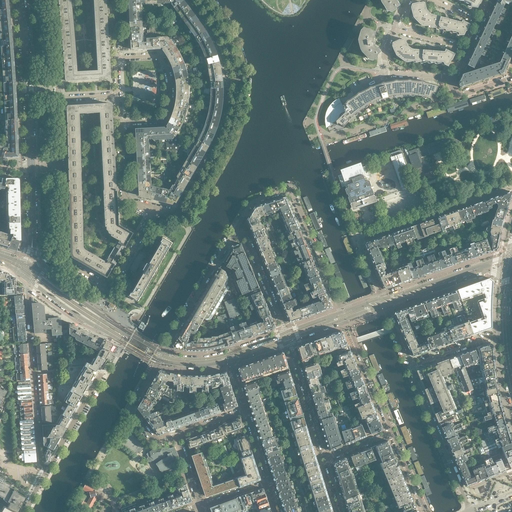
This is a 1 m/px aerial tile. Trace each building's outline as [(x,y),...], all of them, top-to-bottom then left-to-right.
[(382,0),(384,1),(383,2),(382,3),(385,7),(386,7),(388,8),(387,10),(392,12),(396,9),(396,8),(400,5),(399,5),(400,4),(397,0),(395,0),(397,2),(396,2),(394,0),(382,0)] [(179,12),(188,6),(184,1),(175,7),(179,12)] [(425,10),(424,7),(425,7),(424,3),(423,2),(420,3),(419,3),(413,4),(412,7),(412,8),(414,10),(413,11),(412,11),(413,13),(425,10)] [(492,12),(499,15),(502,17),(503,14),(505,9),(503,8),(504,5),(497,2),(495,6),(494,8),(492,12)] [(105,15),(105,3),(94,4),(94,15),(105,15)] [(71,16),(70,7),(70,5),(59,6),(59,11),(59,12),(59,13),(59,14),(60,17),(71,16)] [(183,17),(191,11),(188,6),(179,12),(183,17)] [(430,25),(432,16),(429,15),(428,16),(428,15),(430,13),(430,12),(430,11),(428,10),(428,11),(426,13),(426,12),(425,13),(425,12),(425,10),(413,13),(414,17),(415,17),(417,18),(417,20),(420,24),(421,24),(423,24),(424,25),(424,26),(429,25),(430,25)] [(186,22),(195,16),(191,11),(183,17),(186,22)] [(501,19),(498,18),(499,15),(492,12),(490,16),(490,17),(489,18),(487,22),(487,23),(494,26),(495,23),(498,25),(501,19)] [(106,26),(105,15),(94,15),(95,27),(106,26)] [(437,27),(440,17),(434,15),(434,16),(434,17),(432,16),(430,25),(432,25),(432,27),(437,27)] [(72,28),(71,19),(71,16),(60,17),(60,23),(60,25),(61,29),(72,28)] [(190,27),(199,21),(195,16),(186,22),(190,27)] [(451,31),(454,21),(448,19),(448,18),(447,17),(446,17),(446,18),(445,18),(440,17),(437,27),(439,27),(439,29),(446,29),(446,31),(450,31),(451,31)] [(194,32),(202,26),(199,21),(190,27),(192,31),(194,32)] [(467,30),(470,24),(463,21),(462,21),(461,21),(460,21),(459,21),(459,22),(454,21),(451,31),(452,31),(453,33),(457,33),(459,33),(460,35),(464,35),(466,31),(467,30)] [(496,30),(493,29),(494,26),(487,23),(485,27),(484,29),(482,33),(489,36),(491,34),(493,35),(496,30)] [(107,38),(106,26),(95,27),(96,38),(107,38)] [(197,37),(206,31),(204,29),(202,26),(194,32),(195,34),(197,37)] [(73,39),(72,28),(61,29),(61,34),(61,35),(61,36),(61,37),(62,40),(73,39)] [(374,42),(373,42),(371,42),(371,41),(373,36),(374,36),(374,37),(375,32),(371,31),(371,30),(364,28),(362,30),(362,31),(362,33),(361,34),(359,40),(360,40),(361,42),(360,44),(360,43),(360,44),(361,49),(362,49),(364,50),(363,52),(367,56),(369,57),(369,58),(369,59),(374,60),(378,56),(378,55),(380,52),(380,51),(381,50),(377,46),(376,46),(375,47),(377,49),(376,50),(375,48),(373,46),(372,46),(372,45),(374,45),(374,44),(375,44),(375,43),(375,42),(374,42)] [(207,34),(206,31),(197,37),(199,40),(200,42),(209,37),(207,34)] [(491,40),(488,39),(489,36),(482,33),(480,37),(477,44),(484,47),(486,44),(488,46),(491,40)] [(168,44),(166,42),(170,39),(168,37),(160,38),(160,48),(161,48),(163,47),(163,48),(168,44)] [(211,41),(209,37),(200,42),(200,43),(202,46),(203,48),(212,43),(211,41)] [(107,49),(107,38),(96,38),(96,50),(107,49)] [(74,51),(73,45),(73,39),(62,40),(62,46),(62,48),(63,52),(74,51)] [(175,46),(174,45),(170,39),(166,42),(168,44),(163,48),(164,49),(165,51),(166,53),(175,46)] [(406,46),(405,43),(406,43),(405,39),(403,39),(401,40),(399,40),(393,43),(393,46),(395,48),(395,49),(394,50),(395,51),(406,46)] [(140,49),(140,43),(142,42),(142,40),(132,41),(133,50),(140,49)] [(213,46),(212,43),(203,48),(204,51),(205,53),(215,49),(213,46)] [(486,51),(483,50),(484,47),(477,44),(474,50),(472,54),(479,58),(481,55),(483,56),(486,51)] [(176,48),(175,46),(166,53),(168,55),(169,57),(178,52),(178,51),(177,49),(176,48)] [(414,60),(415,51),(411,51),(411,52),(410,51),(410,50),(412,48),(412,47),(412,46),(410,46),(408,48),(407,49),(407,48),(406,46),(395,51),(397,55),(398,55),(400,55),(400,57),(404,60),(405,60),(407,60),(408,61),(408,62),(413,61),(414,60)] [(511,50),(507,48),(506,51),(503,49),(501,55),(503,56),(502,59),(510,62),(511,58),(511,57),(511,56),(511,50)] [(108,61),(107,49),(96,50),(97,61),(108,61)] [(216,52),(215,49),(205,53),(206,57),(207,59),(217,55),(217,54),(216,52)] [(436,62),(437,52),(431,51),(431,50),(429,49),(428,50),(428,51),(422,50),(421,61),(423,61),(424,62),(424,63),(428,62),(430,61),(431,63),(435,62),(436,62)] [(421,61),(422,50),(416,50),(416,51),(415,51),(414,60),(416,60),(416,62),(421,61)] [(452,60),(455,54),(446,50),(446,51),(444,50),(442,51),(442,52),(437,52),(436,62),(437,62),(438,64),(444,62),(445,64),(448,66),(451,60),(452,60)] [(75,62),(74,53),(74,51),(63,52),(63,57),(63,58),(63,59),(64,63),(75,62)] [(180,55),(178,52),(169,57),(170,60),(171,61),(172,62),(181,58),(180,56),(180,55)] [(474,68),(479,58),(472,54),(470,58),(470,59),(469,60),(469,61),(467,65),(467,64),(467,65),(474,68)] [(218,57),(217,55),(207,59),(208,61),(208,63),(209,65),(219,62),(218,59),(218,57)] [(13,70),(13,58),(2,59),(3,66),(3,71),(13,70)] [(182,59),(181,58),(172,62),(172,63),(173,65),(173,67),(174,68),(184,64),(183,62),(183,61),(182,59)] [(507,68),(507,67),(508,67),(508,66),(509,62),(510,62),(502,59),(501,62),(496,64),(500,75),(504,74),(505,73),(507,69),(507,68)] [(109,72),(108,61),(97,61),(97,70),(101,70),(101,71),(102,71),(102,73),(109,72)] [(75,73),(75,64),(75,62),(64,63),(64,72),(64,75),(71,74),(71,73),(75,73)] [(220,64),(219,62),(209,65),(210,70),(221,68),(220,67),(220,64)] [(184,65),(184,64),(174,68),(175,70),(175,72),(175,73),(186,70),(185,68),(185,67),(184,65)] [(500,75),(496,64),(486,67),(489,78),(493,77),(494,77),(495,76),(495,77),(496,76),(499,75),(500,75)] [(489,78),(486,67),(475,70),(479,82),(483,80),(483,81),(483,80),(485,80),(489,78),(489,79),(489,78)] [(221,70),(221,68),(210,70),(211,74),(211,76),(222,75),(221,72),(221,70)] [(14,82),(13,70),(3,71),(4,83),(14,82)] [(109,77),(109,72),(102,73),(102,71),(101,71),(101,70),(97,70),(97,72),(90,72),(86,72),(87,79),(108,78),(109,77)] [(187,74),(186,70),(175,73),(176,75),(176,76),(177,79),(187,77),(187,75),(187,74)] [(479,82),(475,70),(465,74),(468,85),(472,84),(473,84),(474,83),(475,83),(479,82)] [(468,85),(465,74),(463,74),(462,75),(460,81),(459,82),(459,83),(459,84),(460,87),(460,88),(461,88),(465,86),(468,85)] [(368,105),(375,101),(379,100),(383,99),(383,98),(388,97),(392,96),(396,95),(401,95),(406,95),(410,95),(414,95),(422,96),(427,97),(426,98),(431,99),(432,93),(435,94),(438,86),(425,82),(423,81),(421,81),(412,80),(410,80),(409,80),(407,80),(399,80),(397,80),(396,80),(394,81),(386,82),(386,83),(384,83),(383,83),(381,84),(373,86),(371,87),(370,87),(369,88),(359,93),(350,100),(348,100),(348,101),(347,101),(347,102),(346,103),(345,103),(341,103),(339,100),(338,101),(336,102),(334,103),(333,104),(331,106),(330,108),(329,109),(328,111),(328,113),(327,115),(327,117),(327,119),(327,121),(327,123),(327,124),(327,127),(336,120),(336,121),(336,122),(337,125),(339,123),(341,125),(344,127),(349,120),(348,119),(350,117),(351,118),(354,115),(358,112),(364,108),(364,107),(368,105)] [(15,94),(15,88),(14,82),(4,83),(4,96),(15,94)] [(488,95),(489,100),(505,94),(504,90),(488,95)] [(16,107),(15,101),(15,99),(15,94),(4,96),(5,99),(5,108),(16,107)] [(486,99),(485,94),(469,99),(471,104),(486,99)] [(467,100),(446,106),(448,113),(469,106),(467,100)] [(187,105),(188,103),(177,101),(177,104),(176,106),(176,107),(186,110),(187,109),(187,106),(187,105)] [(111,110),(110,105),(109,104),(88,105),(88,112),(99,112),(100,112),(100,110),(111,110)] [(221,111),(222,108),(211,106),(211,109),(210,111),(210,112),(220,115),(221,112),(221,111)] [(186,111),(186,110),(176,107),(175,109),(175,110),(175,112),(174,113),(185,116),(186,113),(186,111)] [(425,113),(427,120),(446,114),(444,107),(425,113)] [(111,121),(111,110),(100,110),(100,112),(99,112),(100,122),(111,121)] [(77,123),(77,113),(77,112),(74,112),(66,112),(67,124),(77,123)] [(220,117),(220,115),(210,112),(209,115),(209,118),(219,121),(219,120),(220,117)] [(184,117),(185,116),(174,113),(174,114),(173,115),(173,116),(172,118),(182,122),(184,119),(184,117)] [(495,120),(495,118),(494,116),(486,119),(487,121),(488,123),(488,122),(490,127),(497,124),(496,120),(495,120)] [(181,125),(182,122),(172,118),(172,119),(171,120),(171,121),(170,123),(179,128),(180,127),(181,125)] [(218,122),(219,121),(209,118),(208,120),(207,124),(217,127),(218,125),(218,122)] [(112,133),(111,121),(100,122),(101,133),(112,133)] [(406,126),(405,121),(390,126),(392,131),(406,126)] [(78,135),(77,123),(67,124),(67,129),(67,130),(67,131),(67,135),(78,135)] [(178,130),(179,128),(170,123),(169,125),(168,126),(168,127),(168,128),(173,131),(171,134),(175,136),(178,131),(178,130)] [(216,130),(217,127),(207,124),(206,127),(205,130),(215,134),(215,132),(216,130)] [(387,132),(385,127),(367,132),(369,138),(387,132)] [(185,142),(175,136),(171,134),(173,131),(168,128),(167,129),(165,129),(165,128),(165,138),(166,149),(159,149),(159,156),(166,156),(168,156),(177,155),(179,152),(180,150),(181,149),(185,142)] [(145,136),(144,129),(137,130),(137,139),(147,138),(147,136),(145,136)] [(152,138),(152,129),(144,129),(145,136),(147,136),(147,138),(148,138),(152,138)] [(214,136),(215,134),(205,130),(204,132),(202,135),(212,140),(213,137),(214,136)] [(17,143),(17,136),(17,131),(6,132),(6,136),(6,142),(7,143),(7,144),(17,143)] [(112,144),(112,133),(101,133),(101,145),(112,144)] [(78,146),(78,135),(67,135),(67,141),(67,142),(67,143),(68,146),(78,146)] [(211,142),(212,140),(202,135),(201,137),(199,140),(209,146),(211,142)] [(436,171),(438,171),(439,169),(438,167),(437,166),(432,154),(450,147),(452,148),(456,140),(451,137),(439,141),(439,142),(437,143),(437,141),(409,151),(410,155),(409,156),(414,170),(415,169),(418,177),(434,171),(436,171)] [(206,151),(209,146),(199,140),(199,141),(196,146),(206,151)] [(460,152),(464,144),(456,140),(452,148),(460,152)] [(17,157),(17,143),(7,144),(8,148),(3,148),(0,156),(0,157),(4,158),(5,157),(17,157)] [(113,156),(112,144),(101,145),(102,156),(113,156)] [(79,158),(78,146),(68,146),(68,152),(67,153),(67,154),(68,154),(68,158),(79,158)] [(206,151),(196,146),(193,151),(203,156),(206,151)] [(203,156),(193,151),(190,156),(199,162),(203,156)] [(411,187),(405,171),(404,167),(406,166),(402,153),(390,157),(394,166),(402,190),(411,187)] [(114,167),(113,156),(102,156),(102,168),(114,167)] [(199,162),(190,156),(187,162),(196,167),(199,162)] [(79,169),(79,158),(68,158),(68,164),(68,165),(68,166),(68,169),(79,169)] [(196,167),(187,162),(184,167),(193,172),(196,167)] [(371,186),(369,180),(369,181),(369,180),(368,180),(368,178),(370,177),(366,166),(363,167),(361,163),(341,170),(342,174),(338,176),(342,187),(345,186),(345,187),(346,188),(346,189),(345,189),(347,194),(348,194),(349,197),(348,197),(350,203),(351,202),(351,203),(352,202),(352,203),(351,204),(354,210),(376,202),(374,196),(373,196),(373,195),(374,195),(374,194),(372,189),(371,186)] [(114,179),(114,167),(102,168),(103,179),(114,179)] [(193,172),(184,167),(181,172),(190,177),(193,172)] [(79,181),(79,169),(68,169),(68,175),(68,176),(68,177),(68,181),(79,181)] [(190,177),(181,172),(178,177),(178,178),(179,179),(180,178),(187,183),(190,177)] [(183,190),(187,183),(180,178),(179,179),(175,186),(183,190)] [(18,197),(18,184),(18,179),(5,179),(4,186),(7,187),(8,191),(7,191),(7,197),(18,197)] [(115,190),(114,179),(103,179),(104,191),(115,190)] [(79,192),(79,181),(68,181),(68,187),(68,188),(69,189),(69,192),(68,193),(79,192)] [(179,197),(183,190),(175,186),(174,185),(171,191),(171,192),(179,197)] [(154,199),(157,188),(151,186),(151,187),(150,187),(148,197),(149,198),(151,199),(151,198),(154,199)] [(148,197),(150,187),(140,188),(141,196),(148,197)] [(160,200),(163,189),(157,188),(154,199),(155,199),(155,200),(157,200),(158,200),(160,200)] [(167,202),(169,191),(163,189),(160,200),(161,201),(163,202),(164,201),(167,202)] [(131,233),(117,225),(115,190),(104,191),(106,229),(106,230),(107,230),(107,231),(108,231),(108,232),(108,233),(118,239),(117,240),(119,241),(118,242),(119,243),(120,242),(124,244),(125,243),(131,233)] [(176,202),(179,197),(171,192),(171,191),(169,191),(167,202),(173,203),(174,200),(176,202)] [(509,205),(511,196),(511,192),(511,191),(496,197),(497,202),(497,203),(498,203),(498,204),(499,203),(502,201),(502,202),(509,205)] [(104,263),(81,250),(80,192),(79,192),(68,193),(69,205),(68,205),(68,207),(69,207),(69,218),(68,218),(68,220),(69,220),(69,231),(68,232),(68,233),(69,234),(69,245),(69,247),(70,247),(70,255),(71,257),(106,277),(112,267),(111,266),(106,262),(104,261),(104,263)] [(307,196),(303,198),(308,212),(313,210),(307,196)] [(19,210),(18,197),(7,197),(7,210),(19,210)] [(281,206),(289,203),(287,198),(285,197),(275,200),(278,209),(280,209),(281,206)] [(497,203),(497,202),(496,197),(486,200),(489,209),(492,208),(493,204),(497,203)] [(278,209),(275,200),(269,202),(273,214),(276,213),(275,210),(278,209)] [(489,210),(489,209),(486,200),(477,203),(481,214),(489,211),(489,210)] [(507,212),(509,205),(502,202),(502,201),(499,203),(498,204),(499,206),(498,209),(507,212)] [(273,214),(269,202),(263,204),(267,213),(270,212),(271,214),(273,214)] [(292,209),(289,203),(281,206),(280,209),(281,211),(279,212),(280,214),(292,209)] [(481,214),(477,203),(471,206),(475,216),(481,214)] [(268,216),(267,213),(263,204),(256,206),(260,216),(265,214),(265,216),(268,216)] [(260,216),(256,206),(255,207),(250,216),(254,219),(256,218),(258,219),(260,216)] [(475,216),(471,206),(464,208),(470,224),(472,223),(471,219),(472,217),(475,216)] [(470,224),(464,208),(458,210),(462,221),(464,220),(466,221),(468,224),(470,224)] [(505,219),(507,212),(498,209),(496,208),(495,212),(497,212),(495,217),(505,219)] [(295,216),(292,209),(280,214),(281,216),(283,216),(285,220),(295,216)] [(19,240),(19,210),(7,210),(8,223),(8,229),(9,229),(9,232),(9,235),(7,235),(8,234),(6,233),(2,246),(13,250),(14,249),(15,248),(16,248),(19,249),(22,242),(18,240),(19,240)] [(462,221),(458,210),(451,213),(457,228),(459,227),(458,224),(459,222),(462,221)] [(315,230),(320,228),(314,212),(310,214),(315,230)] [(457,228),(451,213),(445,215),(449,225),(451,224),(453,226),(455,229),(457,228)] [(449,225),(445,215),(438,217),(443,229),(444,233),(446,232),(445,229),(446,226),(449,225)] [(260,222),(258,219),(256,218),(254,219),(250,216),(248,220),(250,226),(260,222)] [(297,222),(295,216),(285,220),(287,224),(285,225),(286,227),(297,222)] [(443,229),(438,217),(413,226),(416,237),(417,239),(427,236),(427,235),(443,229)] [(503,227),(505,219),(495,217),(494,219),(493,219),(491,225),(493,224),(503,227)] [(264,228),(263,226),(262,227),(260,222),(250,226),(253,233),(264,228)] [(300,229),(297,222),(286,227),(287,229),(288,229),(290,233),(300,229)] [(502,232),(503,227),(493,224),(491,225),(490,229),(487,227),(485,231),(491,233),(492,236),(502,232)] [(416,237),(413,226),(406,229),(412,247),(416,246),(413,238),(416,237)] [(265,235),(263,231),(265,230),(264,228),(253,233),(256,239),(265,235)] [(303,236),(300,229),(290,233),(291,235),(287,236),(289,240),(293,238),(293,240),(303,236)] [(412,247),(406,229),(399,231),(403,241),(406,240),(409,248),(412,247)] [(323,248),(327,246),(321,230),(316,232),(323,248)] [(403,241),(399,231),(393,233),(397,245),(399,252),(403,250),(400,243),(403,241)] [(498,248),(502,232),(492,236),(490,236),(491,238),(487,239),(491,251),(497,250),(498,248)] [(397,245),(393,233),(386,236),(390,245),(393,244),(394,247),(397,245)] [(269,241),(269,239),(267,240),(265,235),(256,239),(258,246),(269,241)] [(306,244),(303,236),(293,240),(294,242),(291,243),(292,247),(296,246),(296,248),(306,244)] [(390,245),(386,236),(379,238),(382,247),(383,247),(390,245)] [(142,298),(171,247),(171,246),(173,243),(166,239),(166,238),(163,237),(161,241),(163,243),(150,264),(148,263),(148,264),(142,260),(146,254),(141,251),(130,269),(135,272),(139,266),(144,269),(144,270),(146,271),(134,292),(132,291),(129,296),(131,297),(132,297),(138,301),(140,298),(141,298),(142,298)] [(347,237),(342,239),(348,255),(353,253),(347,237)] [(382,247),(379,238),(367,243),(366,244),(369,251),(378,248),(382,247)] [(491,251),(487,239),(481,241),(485,254),(491,251)] [(115,265),(122,252),(125,247),(124,246),(125,243),(124,244),(120,242),(119,243),(118,242),(116,241),(113,246),(114,247),(109,256),(108,256),(105,260),(107,261),(106,262),(111,266),(112,267),(113,264),(115,265)] [(270,248),(269,244),(270,243),(269,241),(258,246),(261,252),(270,248)] [(485,254),(481,241),(475,244),(479,256),(485,254)] [(259,288),(241,243),(234,246),(233,245),(222,264),(226,267),(227,266),(232,269),(232,268),(236,270),(235,272),(239,280),(237,281),(242,294),(254,290),(259,288)] [(309,251),(306,244),(296,248),(297,249),(294,251),(295,255),(299,253),(299,255),(309,251)] [(479,256),(475,244),(470,245),(470,247),(468,248),(468,249),(471,258),(479,256)] [(329,247),(325,249),(331,264),(335,262),(329,247)] [(430,256),(429,251),(427,247),(422,249),(430,273),(436,271),(430,256)] [(464,261),(461,252),(458,253),(456,247),(453,248),(458,263),(464,261)] [(275,254),(274,252),(272,253),(270,248),(261,252),(264,259),(275,254)] [(382,255),(380,249),(378,249),(378,248),(369,251),(372,258),(380,255),(382,255)] [(458,263),(453,248),(450,249),(452,255),(449,256),(453,265),(458,263)] [(471,258),(468,249),(465,251),(464,248),(460,249),(461,252),(464,261),(471,258)] [(430,273),(422,249),(416,251),(417,254),(419,260),(425,275),(430,273)] [(312,258),(309,251),(299,255),(300,257),(297,258),(298,262),(302,260),(302,262),(312,258)] [(453,265),(449,256),(447,257),(445,251),(442,252),(447,267),(453,265)] [(447,267),(442,252),(439,253),(441,259),(438,260),(441,269),(447,267)] [(276,261),(274,257),(276,256),(275,254),(264,259),(266,265),(276,261)] [(383,263),(381,257),(380,255),(372,258),(375,266),(383,263)] [(441,269),(438,260),(435,261),(433,255),(430,256),(436,271),(437,271),(441,269)] [(355,256),(349,258),(355,274),(361,271),(355,256)] [(46,258),(43,260),(48,267),(51,265),(46,258)] [(312,258),(302,262),(299,264),(300,265),(303,264),(306,271),(316,266),(312,258)] [(425,275),(419,260),(416,261),(419,267),(416,268),(419,277),(425,275)] [(280,267),(279,265),(278,266),(276,261),(266,265),(269,272),(280,267)] [(386,274),(384,269),(385,269),(383,263),(375,266),(380,277),(386,275),(386,274)] [(419,277),(416,268),(413,269),(411,263),(408,264),(409,267),(413,279),(419,277)] [(336,264),(332,265),(338,283),(342,281),(336,264)] [(319,275),(316,266),(306,271),(309,277),(305,279),(306,280),(309,279),(319,275)] [(413,279),(409,267),(406,268),(406,266),(403,267),(408,281),(413,279)] [(281,274),(279,270),(281,269),(280,267),(269,272),(272,278),(281,274)] [(408,281),(403,267),(400,268),(400,270),(398,271),(402,283),(408,281)] [(209,318),(228,286),(224,284),(228,277),(225,271),(220,268),(194,312),(204,318),(204,319),(205,319),(209,318)] [(402,283),(398,271),(397,270),(392,272),(396,285),(402,283)] [(362,272),(358,273),(364,289),(368,287),(362,272)] [(396,285),(392,272),(386,274),(386,275),(391,287),(396,285)] [(0,295),(16,294),(14,278),(8,274),(7,276),(7,282),(3,282),(3,284),(0,284),(0,287),(0,288),(0,287),(0,295)] [(284,281),(281,274),(272,278),(274,284),(284,281)] [(303,288),(322,281),(319,275),(309,279),(311,282),(302,285),(303,288)] [(391,287),(386,275),(380,277),(384,288),(386,289),(391,287)] [(492,307),(492,299),(492,295),(493,290),(493,284),(493,280),(491,279),(490,278),(458,290),(463,306),(466,313),(467,317),(468,318),(474,334),(492,327),(492,322),(492,316),(492,307)] [(287,287),(284,281),(274,284),(277,291),(287,287)] [(324,287),(322,281),(303,288),(304,291),(313,288),(314,291),(324,287)] [(339,284),(344,296),(348,294),(343,282),(339,284)] [(289,293),(287,287),(277,291),(280,297),(289,293)] [(324,287),(314,291),(313,291),(315,298),(319,296),(327,293),(324,287)] [(463,306),(458,290),(452,292),(458,308),(459,311),(461,310),(460,307),(463,306)] [(263,296),(261,291),(247,297),(248,300),(253,297),(254,300),(263,296)] [(240,314),(233,295),(228,292),(223,301),(224,302),(230,318),(233,316),(240,314)] [(458,308),(452,292),(446,294),(450,303),(452,302),(455,309),(458,308)] [(292,300),(289,293),(280,297),(283,304),(292,300)] [(331,302),(329,299),(327,293),(319,296),(321,301),(323,300),(323,301),(327,310),(332,308),(332,307),(330,302),(331,302)] [(447,304),(450,303),(446,294),(441,296),(447,314),(450,313),(447,304)] [(251,307),(265,302),(263,296),(254,300),(255,303),(250,305),(251,307)] [(447,314),(441,296),(435,298),(438,307),(440,312),(443,311),(444,315),(447,314)] [(438,307),(435,298),(429,300),(435,316),(438,315),(435,308),(438,307)] [(298,305),(295,299),(292,300),(283,304),(285,310),(292,308),(298,305)] [(435,316),(429,300),(424,302),(427,311),(430,310),(432,317),(435,316)] [(327,310),(323,301),(319,303),(319,302),(316,303),(319,313),(327,310)] [(267,307),(265,302),(251,307),(252,310),(257,308),(258,310),(267,307)] [(427,311),(424,302),(418,304),(420,310),(421,310),(422,312),(421,312),(423,317),(428,315),(427,311)] [(61,335),(60,320),(60,318),(48,319),(48,321),(44,321),(43,307),(39,303),(32,304),(34,333),(45,332),(45,329),(50,329),(50,331),(51,331),(51,335),(58,335),(59,352),(62,352),(61,335)] [(319,313),(316,303),(308,306),(312,315),(319,313)] [(420,313),(419,310),(420,310),(418,304),(412,306),(417,318),(417,319),(423,317),(421,312),(420,313)] [(312,315),(308,306),(301,308),(304,318),(312,315)] [(417,318),(412,306),(407,308),(409,314),(411,320),(417,318)] [(271,314),(267,307),(258,310),(261,317),(262,318),(263,318),(271,314)] [(296,321),(293,312),(292,308),(285,310),(290,322),(292,322),(296,321)] [(304,318),(301,308),(296,310),(297,311),(293,312),(296,321),(304,318)] [(409,314),(407,308),(396,312),(395,314),(396,318),(406,315),(409,314)] [(204,318),(194,312),(190,319),(199,324),(201,321),(202,322),(204,319),(204,318)] [(474,334),(468,318),(466,319),(465,318),(467,317),(466,313),(461,315),(469,336),(474,334)] [(276,327),(271,314),(263,318),(264,322),(268,331),(275,328),(276,327)] [(408,323),(405,318),(407,317),(406,315),(396,318),(400,326),(408,323)] [(469,336),(461,315),(456,316),(460,325),(464,337),(469,336)] [(200,325),(199,324),(190,319),(186,325),(196,331),(197,328),(198,328),(200,325)] [(75,338),(80,328),(68,322),(69,333),(71,334),(71,335),(74,336),(74,337),(75,338)] [(254,336),(251,326),(248,327),(246,322),(243,323),(248,338),(254,336)] [(268,331),(264,322),(262,323),(262,322),(257,324),(257,322),(254,324),(254,325),(251,326),(254,336),(268,331)] [(454,341),(450,329),(449,329),(447,322),(443,324),(444,328),(450,343),(454,341)] [(248,338),(243,323),(237,325),(239,330),(242,340),(248,338)] [(410,329),(408,323),(400,326),(403,334),(412,331),(411,329),(410,329)] [(194,333),(196,331),(186,325),(182,332),(189,336),(190,336),(191,335),(192,335),(193,333),(193,334),(194,333)] [(464,337),(460,325),(455,327),(459,339),(464,337)] [(242,340),(239,330),(236,331),(234,326),(230,327),(232,331),(236,342),(242,340)] [(459,339),(455,327),(450,329),(454,341),(459,339)] [(82,341),(87,331),(80,328),(75,338),(82,341)] [(450,343),(444,328),(442,329),(443,331),(440,332),(445,344),(450,343)] [(89,345),(94,335),(87,331),(82,341),(89,345)] [(236,342),(232,331),(228,332),(228,333),(225,334),(229,345),(236,342)] [(351,350),(346,339),(343,331),(342,331),(337,333),(339,339),(340,339),(341,341),(340,342),(342,347),(344,346),(346,352),(351,350)] [(414,339),(412,334),(413,334),(412,331),(403,334),(406,342),(414,339)] [(189,339),(189,336),(182,332),(177,340),(182,343),(184,343),(185,342),(188,342),(188,339),(189,339)] [(445,344),(440,332),(435,334),(440,346),(445,344)] [(339,342),(338,339),(339,339),(337,333),(331,335),(336,347),(339,346),(339,348),(342,347),(340,342),(339,342)] [(229,345),(225,334),(222,336),(222,335),(219,335),(219,336),(220,348),(229,345)] [(440,346),(435,334),(431,336),(435,348),(440,346)] [(97,349),(102,339),(94,335),(89,345),(97,349)] [(336,347),(331,335),(326,337),(328,344),(329,344),(330,346),(329,346),(331,351),(333,350),(333,349),(336,347)] [(435,348),(431,336),(426,338),(431,350),(435,348)] [(328,344),(326,337),(320,339),(325,351),(328,350),(328,352),(331,351),(329,346),(328,347),(328,344)] [(206,350),(205,338),(201,338),(201,339),(198,339),(198,341),(199,351),(205,350),(206,350)] [(431,350),(426,338),(421,339),(421,338),(416,340),(416,339),(414,339),(406,342),(412,355),(414,356),(431,350)] [(104,359),(112,345),(111,343),(102,339),(97,349),(99,350),(97,355),(104,359)] [(325,351),(320,339),(315,341),(317,348),(318,348),(319,350),(318,350),(320,355),(323,354),(322,352),(325,351)] [(189,350),(188,343),(188,342),(185,342),(184,343),(182,343),(177,340),(174,345),(175,345),(176,348),(181,349),(187,350),(189,350)] [(198,341),(194,341),(194,342),(190,342),(190,343),(188,343),(189,350),(192,351),(199,351),(198,341)] [(317,351),(316,348),(317,348),(315,341),(309,343),(314,355),(316,354),(317,356),(320,355),(318,350),(317,351)] [(314,358),(314,355),(309,343),(304,345),(307,355),(309,354),(311,358),(313,357),(313,358),(314,358)] [(495,362),(493,345),(490,344),(469,351),(474,363),(476,363),(482,363),(495,362)] [(307,355),(304,345),(299,346),(298,347),(298,348),(302,359),(308,357),(307,355)] [(344,353),(339,355),(338,355),(339,358),(338,359),(340,361),(344,360),(344,358),(346,358),(346,359),(353,356),(351,350),(346,352),(344,353)] [(474,363),(469,351),(465,353),(469,364),(474,363)] [(290,371),(284,353),(282,352),(278,354),(280,359),(281,359),(282,362),(281,362),(283,368),(285,367),(287,372),(290,371)] [(373,353),(368,355),(375,372),(379,370),(373,353)] [(469,364),(465,353),(460,355),(464,366),(469,364)] [(280,363),(279,360),(280,359),(278,354),(272,356),(277,368),(280,367),(281,368),(283,368),(281,362),(280,363)] [(319,366),(318,362),(316,363),(315,360),(314,358),(313,358),(313,357),(311,358),(309,354),(307,355),(308,357),(302,359),(302,361),(304,367),(306,374),(313,371),(316,370),(322,368),(321,366),(319,366)] [(84,394),(95,375),(94,374),(100,364),(101,364),(104,359),(97,355),(92,363),(91,365),(86,362),(63,401),(68,404),(76,408),(82,397),(81,396),(83,393),(84,394)] [(473,389),(472,386),(470,380),(467,374),(464,366),(460,355),(449,359),(462,394),(473,389)] [(277,368),(272,356),(267,358),(269,363),(270,363),(271,366),(270,366),(272,372),(274,371),(274,370),(277,368)] [(353,356),(346,359),(344,360),(340,361),(338,362),(339,366),(345,363),(346,366),(355,362),(353,356)] [(269,367),(268,364),(269,363),(267,358),(261,360),(266,373),(269,371),(269,372),(272,372),(270,366),(269,367)] [(466,403),(462,394),(449,359),(418,370),(422,379),(430,375),(432,379),(431,379),(432,382),(433,382),(434,386),(426,389),(432,403),(440,399),(442,403),(441,403),(442,406),(443,406),(444,410),(436,413),(439,421),(456,414),(458,420),(469,416),(470,415),(469,415),(466,408),(464,403),(466,403)] [(266,373),(261,360),(255,362),(257,368),(259,367),(260,370),(258,370),(260,376),(263,375),(262,374),(266,373)] [(257,371),(256,368),(257,368),(255,362),(250,364),(254,377),(258,375),(258,377),(260,376),(258,370),(257,371)] [(343,374),(358,368),(355,362),(346,366),(347,368),(341,371),(343,374)] [(254,377),(250,364),(244,366),(246,372),(247,371),(248,374),(247,375),(248,379),(254,377)] [(261,386),(260,384),(258,384),(257,381),(248,383),(247,379),(248,379),(247,375),(246,375),(245,372),(246,372),(244,366),(240,368),(240,367),(239,369),(243,381),(244,385),(246,391),(252,389),(251,388),(254,387),(254,388),(259,387),(261,386)] [(322,375),(321,372),(323,371),(322,368),(316,370),(316,371),(314,372),(313,371),(306,374),(308,380),(321,376),(322,375)] [(360,373),(358,368),(343,374),(344,377),(350,374),(351,377),(360,373)] [(497,374),(496,368),(483,369),(479,370),(477,370),(474,371),(472,372),(467,374),(470,380),(474,379),(477,378),(484,376),(497,374)] [(175,381),(175,374),(169,372),(165,371),(161,370),(160,371),(157,375),(168,382),(169,380),(171,380),(171,381),(175,381)] [(290,371),(287,372),(277,375),(279,378),(276,379),(277,381),(282,380),(282,379),(285,378),(285,379),(292,377),(290,371)] [(231,384),(227,373),(227,372),(220,374),(223,382),(224,386),(231,384)] [(344,386),(362,379),(360,373),(351,377),(352,379),(343,383),(344,386)] [(382,373),(377,375),(384,392),(389,390),(382,373)] [(223,382),(220,374),(213,375),(213,388),(218,386),(218,385),(222,383),(223,382)] [(498,380),(497,374),(484,376),(477,378),(474,379),(470,380),(472,386),(477,385),(482,384),(498,380)] [(171,398),(171,384),(168,382),(157,375),(150,387),(171,399),(171,398)] [(319,384),(318,380),(319,380),(320,380),(322,380),(321,376),(308,380),(310,386),(319,384)] [(365,384),(362,379),(344,386),(346,389),(354,385),(355,388),(365,384)] [(499,387),(498,380),(482,384),(484,390),(486,390),(499,387)] [(31,389),(30,384),(30,381),(18,382),(19,390),(31,389)] [(295,387),(293,382),(285,384),(286,387),(281,389),(281,391),(295,387)] [(231,384),(224,386),(222,387),(221,388),(223,395),(233,392),(231,384)] [(325,389),(324,385),(322,386),(321,387),(320,387),(319,384),(310,386),(312,393),(325,389)] [(352,396),(367,390),(365,384),(355,388),(356,391),(351,393),(352,396)] [(5,398),(8,391),(7,391),(0,386),(0,399),(2,400),(3,401),(5,397),(5,398)] [(171,399),(150,387),(147,392),(157,398),(168,404),(171,399)] [(261,393),(259,387),(254,388),(255,389),(252,390),(252,389),(246,391),(248,397),(254,395),(259,393),(261,393)] [(306,425),(295,387),(281,391),(279,391),(279,393),(282,392),(293,428),(291,429),(291,430),(293,429),(306,425)] [(500,393),(499,387),(486,390),(487,396),(500,393)] [(323,397),(322,393),(323,393),(324,394),(326,393),(325,389),(312,393),(314,400),(323,397)] [(370,396),(367,390),(352,396),(354,400),(361,397),(362,399),(370,396)] [(155,400),(157,398),(147,392),(145,397),(159,405),(160,403),(155,400)] [(236,400),(233,392),(223,395),(226,403),(236,400)] [(392,408),(397,406),(390,392),(386,394),(392,408)] [(261,399),(259,393),(254,395),(248,397),(250,403),(254,402),(261,399)] [(501,399),(500,393),(487,396),(488,399),(484,400),(485,403),(501,399)] [(357,407),(358,407),(372,401),(370,396),(362,399),(363,402),(356,404),(357,407)] [(159,405),(145,397),(142,401),(152,407),(153,404),(158,407),(159,405)] [(329,402),(328,398),(326,399),(325,400),(325,401),(323,397),(314,400),(316,406),(329,402)] [(263,406),(261,399),(254,402),(250,403),(252,409),(263,406)] [(504,410),(503,404),(502,404),(501,399),(485,403),(488,415),(504,410)] [(238,406),(236,400),(226,403),(219,406),(221,412),(238,406)] [(150,409),(152,407),(142,401),(138,408),(144,416),(151,414),(150,412),(151,410),(150,409)] [(374,407),(372,401),(358,407),(360,413),(374,407)] [(328,410),(327,408),(331,406),(329,402),(316,406),(318,413),(328,410)] [(221,412),(219,406),(218,404),(215,405),(215,403),(211,405),(211,406),(209,407),(212,416),(221,412)] [(71,417),(72,414),(76,408),(68,404),(62,414),(61,414),(56,423),(58,424),(59,424),(65,428),(70,419),(68,418),(69,416),(71,417)] [(265,412),(263,406),(252,409),(254,415),(265,412)] [(351,417),(348,411),(346,412),(344,406),(342,407),(344,413),(346,412),(348,418),(351,417)] [(212,416),(209,407),(206,408),(206,407),(202,408),(202,410),(200,411),(203,419),(212,416)] [(377,413),(374,407),(360,413),(363,419),(365,418),(377,413)] [(203,419),(200,411),(197,412),(197,410),(192,412),(193,413),(191,414),(194,422),(203,419)] [(334,416),(332,412),(330,413),(330,414),(329,414),(328,410),(318,413),(321,420),(334,416)] [(506,417),(504,410),(488,415),(484,416),(486,421),(487,420),(487,419),(492,418),(492,417),(494,416),(495,421),(506,417)] [(398,425),(402,423),(397,411),(393,413),(398,425)] [(147,420),(160,416),(162,415),(161,412),(156,414),(155,412),(151,414),(144,416),(147,420)] [(267,418),(265,412),(254,415),(256,422),(267,418)] [(350,424),(348,418),(346,412),(344,413),(342,413),(334,416),(321,420),(330,450),(331,450),(331,451),(356,440),(352,429),(350,424)] [(194,422),(191,414),(188,415),(188,413),(183,415),(184,416),(181,417),(185,426),(194,422)] [(379,419),(377,413),(365,418),(368,423),(379,419)] [(453,422),(458,420),(456,414),(439,421),(442,427),(453,422)] [(163,421),(162,418),(161,419),(160,416),(147,420),(151,425),(163,421)] [(185,426),(181,417),(179,418),(178,417),(176,418),(174,418),(175,420),(172,421),(175,429),(185,426)] [(244,427),(240,417),(237,418),(236,420),(227,423),(226,422),(224,423),(228,433),(230,432),(232,433),(239,430),(240,429),(244,427)] [(487,431),(508,424),(506,417),(495,421),(478,426),(474,428),(477,434),(483,432),(487,431)] [(269,424),(267,418),(256,422),(258,428),(269,424)] [(175,429),(172,421),(172,419),(168,421),(167,423),(168,426),(166,427),(168,432),(175,429)] [(381,424),(379,419),(368,423),(370,429),(381,424)] [(165,426),(163,421),(151,425),(155,430),(165,426)] [(445,433),(464,425),(464,423),(462,422),(455,425),(453,422),(442,427),(445,433)] [(228,433),(224,423),(223,423),(222,425),(219,426),(218,428),(210,431),(208,430),(204,432),(208,442),(212,440),(214,441),(221,438),(222,437),(225,435),(226,434),(228,433)] [(61,435),(65,429),(64,429),(65,428),(59,424),(58,424),(41,425),(42,437),(59,437),(59,436),(60,436),(60,435),(61,435)] [(271,431),(269,424),(258,428),(260,434),(271,431)] [(367,436),(384,429),(381,424),(370,429),(364,431),(367,436)] [(510,430),(508,424),(487,431),(488,433),(497,430),(498,434),(510,430)] [(292,435),(308,430),(307,425),(306,425),(293,429),(294,432),(292,432),(292,435)] [(367,436),(364,431),(362,425),(357,427),(361,438),(367,436)] [(407,445),(412,442),(405,425),(400,427),(407,445)] [(457,432),(465,429),(465,428),(464,425),(445,433),(447,439),(458,434),(457,432)] [(168,432),(166,427),(166,426),(165,426),(155,430),(159,435),(168,432)] [(361,438),(357,427),(352,429),(356,440),(361,438)] [(309,434),(308,430),(292,435),(293,437),(295,436),(296,438),(309,434)] [(482,446),(511,436),(510,432),(510,430),(498,434),(485,438),(480,440),(482,446)] [(273,437),(271,431),(260,434),(262,440),(273,437)] [(208,442),(204,432),(201,433),(200,435),(192,438),(190,437),(186,438),(190,448),(194,447),(196,448),(203,445),(204,443),(208,442)] [(295,443),(311,438),(309,434),(296,438),(297,440),(294,441),(295,443)] [(450,445),(468,438),(467,436),(465,435),(460,438),(458,434),(447,439),(450,445)] [(250,449),(248,445),(247,440),(248,439),(247,435),(236,438),(238,443),(237,444),(239,452),(241,452),(243,457),(253,454),(251,450),(250,449)] [(263,445),(279,440),(278,438),(275,438),(275,436),(273,437),(262,440),(263,445)] [(494,449),(511,441),(511,437),(511,436),(482,446),(485,452),(494,449)] [(52,450),(59,437),(42,437),(43,445),(47,447),(52,450)] [(312,443),(311,438),(295,443),(296,445),(298,445),(299,447),(312,443)] [(464,447),(462,444),(468,442),(469,440),(468,438),(450,445),(452,451),(464,447)] [(277,445),(277,443),(279,442),(279,440),(263,445),(265,449),(277,445)] [(391,446),(388,440),(372,447),(373,451),(377,449),(378,451),(379,451),(391,446)] [(496,454),(511,448),(511,441),(494,449),(496,454)] [(298,452),(313,447),(312,443),(299,447),(299,449),(297,450),(298,452)] [(234,473),(225,445),(223,446),(232,474),(234,473)] [(266,453),(281,448),(281,446),(278,447),(277,445),(265,449),(266,453)] [(393,452),(391,446),(379,451),(380,454),(380,453),(381,456),(393,452)] [(413,461),(417,459),(412,446),(407,448),(413,461)] [(47,462),(51,454),(53,450),(52,450),(47,447),(44,454),(44,461),(47,462)] [(178,471),(176,466),(177,465),(177,464),(178,463),(179,462),(178,462),(177,459),(176,459),(176,457),(178,455),(176,452),(174,447),(171,448),(169,448),(168,449),(167,447),(165,447),(162,448),(162,449),(161,449),(156,450),(153,447),(151,448),(147,451),(148,453),(146,454),(148,456),(147,456),(148,457),(147,458),(148,459),(148,461),(149,462),(151,462),(152,461),(154,462),(158,459),(158,458),(159,458),(160,460),(161,460),(162,459),(163,458),(163,457),(164,458),(166,458),(167,457),(168,459),(167,460),(168,462),(167,462),(167,463),(166,464),(167,466),(168,466),(168,467),(167,468),(168,469),(167,469),(167,470),(166,470),(166,472),(167,473),(166,474),(167,477),(168,477),(169,477),(172,477),(172,475),(177,473),(176,472),(177,472),(178,471)] [(315,451),(313,447),(298,452),(298,454),(301,453),(301,455),(315,451)] [(376,458),(374,453),(373,451),(372,447),(366,449),(371,460),(376,458)] [(455,458),(475,449),(474,447),(473,447),(465,450),(464,447),(452,451),(455,458)] [(280,454),(279,451),(282,451),(281,448),(266,453),(267,457),(280,454)] [(511,448),(496,454),(491,457),(488,459),(494,475),(511,468),(511,448)] [(371,460),(366,449),(361,451),(366,463),(371,460)] [(469,459),(468,456),(475,453),(476,452),(475,449),(455,458),(457,464),(466,460),(469,459)] [(300,460),(316,456),(315,451),(301,455),(302,458),(300,458),(300,460)] [(366,463),(361,451),(356,453),(361,465),(366,463)] [(213,486),(212,485),(201,453),(202,452),(192,455),(205,493),(206,494),(206,495),(207,496),(208,496),(209,496),(209,497),(210,497),(211,497),(212,496),(218,494),(217,493),(221,492),(221,494),(235,489),(234,488),(237,487),(237,488),(240,487),(237,478),(213,486)] [(395,457),(393,452),(381,456),(383,459),(382,460),(383,462),(395,457)] [(361,465),(356,453),(351,455),(353,461),(355,465),(355,466),(357,471),(360,470),(362,469),(363,470),(361,465)] [(261,479),(253,454),(243,457),(241,458),(246,474),(237,477),(237,478),(240,487),(261,479)] [(269,462),(284,457),(283,455),(281,456),(280,454),(267,457),(269,462)] [(351,462),(353,461),(351,455),(334,462),(334,463),(335,468),(348,463),(351,462)] [(317,460),(316,456),(300,460),(301,463),(303,462),(304,464),(317,460)] [(283,462),(282,460),(285,459),(284,457),(269,462),(270,466),(283,462)] [(397,463),(395,457),(383,462),(382,462),(384,468),(397,463)] [(494,475),(488,459),(485,460),(487,465),(488,466),(485,468),(489,477),(494,475)] [(303,469),(319,464),(317,460),(304,464),(305,466),(302,467),(303,469)] [(467,469),(465,464),(467,463),(466,460),(457,464),(461,472),(467,469)] [(413,463),(419,475),(423,474),(417,461),(413,463)] [(272,470),(287,466),(286,464),(283,464),(283,462),(270,466),(272,470)] [(337,473),(350,468),(348,463),(335,468),(337,473)] [(400,468),(397,463),(384,468),(386,474),(400,468)] [(320,469),(319,464),(303,469),(304,471),(306,471),(307,473),(320,469)] [(489,477),(485,468),(484,464),(480,465),(480,464),(477,465),(478,466),(483,480),(489,477)] [(285,471),(285,469),(287,468),(287,466),(272,470),(273,475),(285,471)] [(353,473),(357,471),(355,466),(350,468),(337,473),(339,479),(352,473),(353,473)] [(483,480),(478,466),(476,467),(476,468),(473,470),(476,477),(478,482),(483,480)] [(402,474),(400,468),(386,474),(388,479),(402,474)] [(306,478),(321,473),(320,469),(307,473),(307,475),(305,475),(306,478)] [(470,476),(467,469),(461,472),(464,481),(473,478),(472,475),(470,476)] [(288,470),(285,471),(273,475),(276,483),(288,479),(291,479),(288,470)] [(323,477),(321,473),(306,478),(306,480),(309,479),(309,481),(323,477)] [(340,484),(354,478),(353,473),(352,473),(339,479),(340,484)] [(391,485),(404,479),(402,474),(388,479),(391,485)] [(424,489),(426,496),(432,493),(424,475),(420,477),(425,489),(424,489)] [(308,486),(324,482),(323,477),(309,481),(310,484),(308,484),(308,486)] [(478,482),(476,477),(473,478),(464,481),(466,485),(468,486),(478,482)] [(0,496),(2,498),(8,486),(9,484),(10,485),(11,485),(3,481),(4,479),(3,478),(2,480),(0,483),(0,496)] [(342,489),(356,483),(354,478),(340,484),(342,489)] [(277,487),(292,483),(291,481),(289,481),(288,479),(276,483),(277,487)] [(407,485),(404,479),(391,485),(393,490),(407,485)] [(312,490),(325,486),(324,482),(308,486),(309,488),(311,488),(312,490)] [(291,488),(293,487),(292,483),(277,487),(278,492),(291,488)] [(344,494),(357,489),(356,483),(342,489),(344,494)] [(10,503),(15,492),(16,490),(17,491),(17,490),(9,486),(10,485),(9,484),(8,486),(2,498),(7,503),(7,501),(10,503)] [(89,511),(97,496),(95,489),(86,484),(83,489),(89,492),(91,497),(88,503),(83,501),(80,506),(89,511)] [(188,489),(186,484),(182,486),(177,487),(179,492),(183,491),(188,489)] [(395,496),(409,490),(407,485),(393,490),(395,496)] [(311,495),(326,490),(325,486),(312,490),(312,492),(310,493),(311,495)] [(266,494),(264,489),(263,488),(254,491),(256,497),(266,494)] [(280,496),(295,491),(294,489),(291,490),(291,488),(278,492),(280,496)] [(345,500),(359,494),(357,489),(344,494),(345,500)] [(328,494),(326,490),(311,495),(312,497),(314,496),(314,498),(328,494)] [(411,496),(409,490),(395,496),(398,501),(411,496)] [(293,497),(293,494),(295,494),(295,491),(280,496),(281,500),(293,497)] [(18,506),(20,501),(22,502),(25,497),(15,492),(10,503),(8,507),(16,511),(19,507),(18,506)] [(252,503),(250,499),(248,493),(243,496),(246,505),(252,503)] [(185,504),(183,496),(182,495),(179,496),(178,494),(176,495),(177,497),(180,506),(182,505),(184,504),(185,504)] [(267,499),(267,498),(266,494),(256,497),(252,499),(253,503),(257,502),(257,503),(267,499)] [(306,502),(306,501),(304,497),(303,494),(301,494),(301,495),(297,498),(294,499),(293,497),(281,500),(284,509),(296,505),(295,503),(298,502),(303,502),(303,503),(306,502)] [(314,503),(329,499),(328,494),(314,498),(315,501),(313,501),(314,503)] [(347,505),(360,499),(359,494),(345,500),(347,505)] [(180,506),(177,497),(175,498),(174,495),(171,496),(175,507),(178,507),(180,506)] [(192,500),(191,495),(185,497),(185,496),(183,496),(185,504),(188,503),(189,503),(189,502),(191,502),(192,502),(192,500)] [(248,511),(246,505),(243,496),(220,504),(223,511),(237,511),(242,510),(242,511),(248,511)] [(414,502),(411,496),(398,501),(400,507),(403,506),(414,502)] [(155,511),(152,503),(151,500),(150,498),(146,500),(150,511),(155,511)] [(171,509),(167,500),(165,501),(164,498),(162,499),(166,511),(168,510),(170,509),(171,509)] [(267,499),(257,503),(256,504),(257,508),(256,509),(257,510),(260,509),(269,505),(267,499)] [(330,503),(329,499),(314,503),(314,505),(316,505),(317,507),(330,503)] [(348,510),(362,504),(360,499),(347,505),(348,510)] [(150,511),(146,500),(136,504),(139,511),(150,511)] [(416,506),(414,502),(403,506),(405,511),(410,509),(416,506)] [(0,511),(14,511),(4,506),(0,503),(0,511)] [(316,511),(332,507),(330,503),(317,507),(318,509),(316,510),(316,511)]
